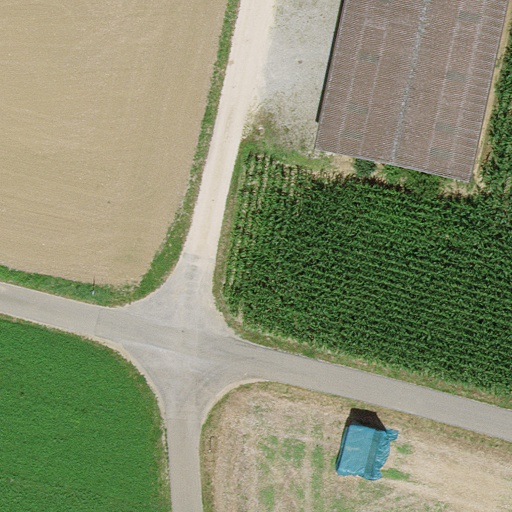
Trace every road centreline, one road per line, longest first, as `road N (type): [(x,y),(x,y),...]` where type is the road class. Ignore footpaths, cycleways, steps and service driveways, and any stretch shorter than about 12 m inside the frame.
road 1 (unclassified): [(511,435),(168,341)]
road 2 (residential): [(244,0),(168,341)]
road 3 (unclassified): [(0,301),(168,341)]
road 4 (residential): [(168,341),(180,511)]
